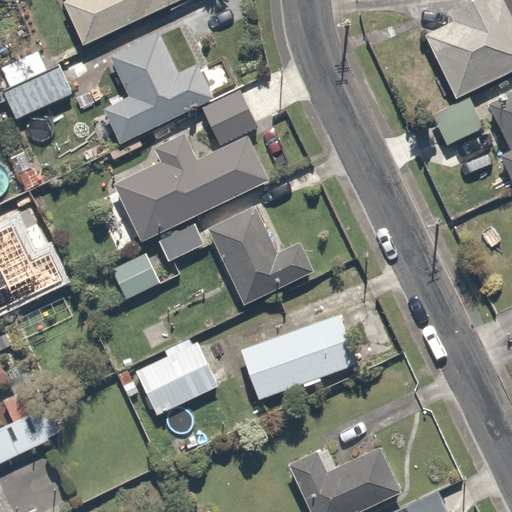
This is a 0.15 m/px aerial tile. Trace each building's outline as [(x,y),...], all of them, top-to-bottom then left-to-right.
[(67,0),(88,44),(184,0),(67,0)] [(455,98),(511,70),(511,21),(501,0),(470,0),(447,11),(452,20),(423,34),(455,98)] [(133,96),(108,108),(125,144),(218,98),(201,63),(183,72),(163,32),(114,56),(133,96)] [(12,87),(51,70),(43,52),(4,69),(12,87)] [(20,120),(76,94),(64,67),(7,93),(20,120)] [(511,182),(511,181),(511,91),(487,104),(508,150),(497,155),(511,182)] [(483,127),(468,97),(431,115),(446,145),(483,127)] [(192,219),(274,180),(252,135),(201,160),(188,133),(158,147),(192,219)] [(20,164),(32,159),(29,152),(17,157),(20,164)] [(95,207),(134,189),(118,154),(78,173),(95,207)] [(42,184),(35,168),(23,174),(30,189),(42,184)] [(259,205),(212,228),(249,305),(320,271),(305,241),(282,252),(259,205)] [(173,261),(208,244),(199,223),(162,240),(173,261)] [(129,299),(163,283),(149,254),(114,270),(129,299)] [(363,363),(344,314),(245,350),(263,400),(309,382),(310,386),(325,381),(324,377),(363,363)] [(170,357),(140,372),(160,415),(222,386),(201,342),(195,345),(192,339),(168,350),(170,357)] [(12,382),(3,362),(0,363),(0,387),(12,382)] [(141,393),(130,371),(121,375),(132,397),(141,393)] [(17,421),(50,406),(40,386),(6,400),(17,421)] [(50,406),(17,421),(0,429),(0,465),(53,440),(52,438),(63,432),(50,406)] [(315,450),(286,463),(309,511),(357,511),(401,491),(379,445),(336,467),(327,448),(316,453),(315,450)] [(448,511),(439,492),(391,511),(448,511)] [(0,511),(8,511),(3,500),(0,498),(0,511)]
